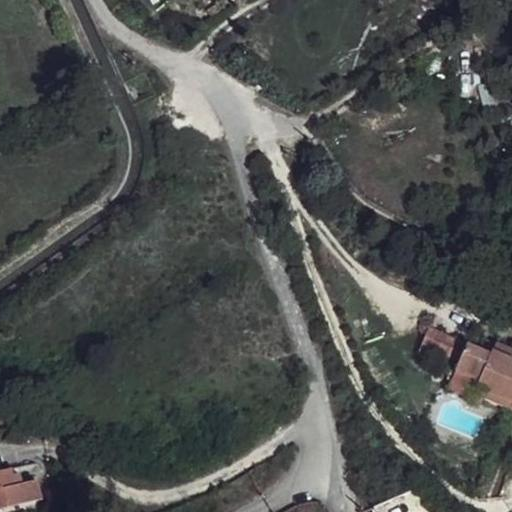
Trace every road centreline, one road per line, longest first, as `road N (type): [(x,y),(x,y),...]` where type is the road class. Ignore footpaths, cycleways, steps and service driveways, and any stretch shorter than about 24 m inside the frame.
road 1 (unclassified): [(356,511),(224,95),(129,39),(101,0)]
road 2 (track): [(224,95),(281,167),(344,336),(404,453),(492,511)]
